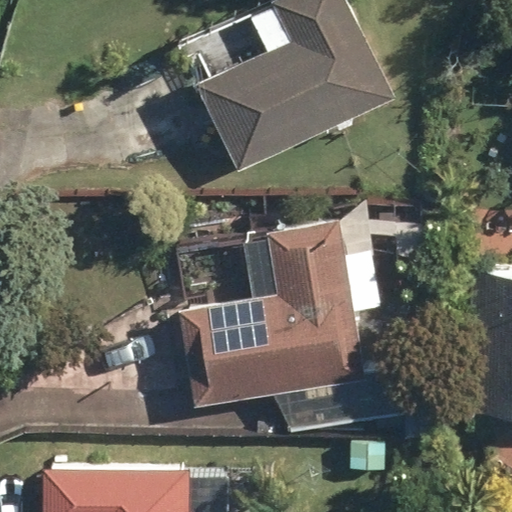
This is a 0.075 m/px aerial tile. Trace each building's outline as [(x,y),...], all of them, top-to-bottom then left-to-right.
[(212,68),(253,158),(408,85),(368,0),(270,0),(286,34),(212,68)] [(296,408),(299,417),(412,402),(405,356),(376,360),(360,244),(386,243),(386,252),(435,251),(435,187),(375,188),(359,202),(282,214),(284,226),(262,229),(269,282),(193,293),(206,394),(285,383),(288,410),(296,408)] [(476,416),(511,417),(511,258),(483,258),(476,416)] [(239,511),(241,464),(204,463),(204,454),(58,452),(56,511),(239,511)] [(396,477),(398,495),(411,492),(409,476),(396,477)]
